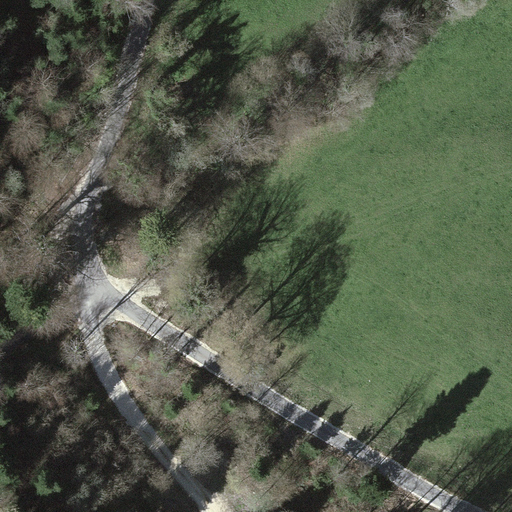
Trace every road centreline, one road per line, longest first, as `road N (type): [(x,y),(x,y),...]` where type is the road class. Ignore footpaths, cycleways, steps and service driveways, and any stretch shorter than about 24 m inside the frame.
road 1 (track): [(146,0),(92,201),(91,327),(126,407),(215,511)]
road 2 (track): [(88,283),(468,511)]
